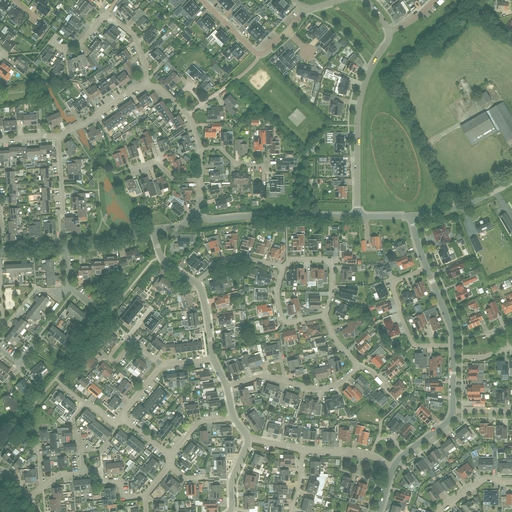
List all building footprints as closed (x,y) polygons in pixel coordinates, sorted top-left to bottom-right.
[(0,0),(0,6),(6,11),(11,5),(3,0),(0,0)] [(45,6),(48,3),(43,0),(36,0),(34,4),(38,7),(37,10),(40,12),(42,14),(45,16),(50,10),(45,6)] [(89,1),(87,0),(81,0),(81,1),(83,3),(80,6),(88,13),(92,7),(87,3),(89,1)] [(124,16),(131,9),(127,6),(130,3),(126,0),(123,0),(120,4),(123,6),(119,11),(124,16)] [(181,3),(178,1),(178,0),(172,0),(176,3),(172,6),(175,8),(181,3)] [(183,16),(183,17),(195,5),(190,0),(185,6),(183,4),(175,11),(179,15),(182,11),(186,14),(183,16)] [(237,7),(241,4),(241,3),(238,0),(236,2),(235,0),(233,2),(230,0),(229,0),(222,7),(224,9),(223,9),(226,12),(227,11),(227,12),(234,5),(237,7)] [(277,0),(275,2),(272,0),(271,0),(267,5),(270,8),(271,7),(275,11),(277,10),(276,10),(284,2),(282,0),(277,0)] [(280,13),(278,15),(277,16),(282,20),(286,16),(283,13),(289,7),(284,2),(276,10),(277,10),(280,13)] [(508,10),(508,4),(504,3),(504,2),(498,2),(497,10),(501,10),(501,9),(508,10)] [(395,13),(403,8),(399,3),(392,8),(395,13)] [(237,7),(236,8),(239,11),(232,17),(235,20),(236,19),(238,21),(247,12),(242,8),(244,6),(241,4),(237,7)] [(200,9),(195,5),(183,17),(186,14),(189,18),(188,20),(191,23),(195,18),(193,16),(200,9)] [(88,13),(80,6),(77,10),(75,8),(74,9),(71,7),(69,10),(72,13),(76,16),(78,14),(84,18),(88,13)] [(137,18),(143,12),(139,8),(137,11),(136,10),(134,12),(131,9),(124,16),(128,21),(133,16),(136,19),(137,18)] [(403,8),(395,13),(398,19),(406,14),(403,8)] [(72,13),(72,12),(71,13),(68,9),(66,12),(70,15),(69,16),(71,17),(67,22),(69,23),(78,31),(79,31),(77,30),(81,25),(75,20),(78,17),(76,16),(72,13)] [(16,24),(17,23),(19,25),(23,20),(21,19),(23,15),(17,11),(15,13),(12,10),(8,15),(11,18),(10,19),(16,24)] [(143,12),(137,18),(140,21),(136,24),(142,30),(149,23),(144,18),(147,16),(143,12)] [(247,21),(250,23),(255,19),(255,18),(252,15),(251,17),(247,12),(238,21),(240,23),(239,24),(242,26),(247,21)] [(196,23),(201,28),(204,25),(209,30),(215,24),(207,17),(203,21),(201,18),(196,23)] [(257,22),(255,19),(250,23),(250,24),(253,26),(247,32),(250,35),(252,36),(261,28),(256,23),(257,22)] [(45,23),(43,25),(40,23),(39,24),(37,26),(37,27),(36,28),(35,28),(32,32),(39,37),(41,38),(45,34),(43,33),(45,30),(46,31),(50,27),(45,23)] [(78,31),(69,23),(69,24),(65,28),(63,26),(61,29),(66,34),(69,31),(74,36),(78,31)] [(319,35),(321,38),(328,31),(322,25),(318,29),(315,26),(313,28),(311,27),(308,30),(309,32),(307,34),(308,35),(307,35),(309,38),(310,37),(313,40),(318,35),(319,35)] [(154,35),(157,32),(152,26),(144,34),(147,36),(143,40),(149,45),(157,38),(154,35)] [(108,32),(116,38),(119,35),(122,38),(126,34),(121,30),(119,32),(112,27),(108,32),(108,31),(108,32)] [(265,32),(261,28),(252,36),(253,38),(256,41),(262,35),(265,38),(269,34),(266,31),(265,32)] [(15,45),(11,41),(16,34),(9,29),(1,40),(4,43),(2,45),(10,51),(15,45)] [(215,37),(212,34),(207,39),(210,42),(211,41),(212,43),(217,38),(224,45),(229,39),(226,36),(226,35),(224,34),(221,31),(215,37)] [(323,45),(320,48),(326,53),(327,52),(331,55),(336,50),(333,46),(334,45),(332,42),(336,37),(331,31),(320,42),(323,45)] [(109,46),(113,49),(116,44),(113,42),(116,38),(108,32),(104,37),(110,42),(108,44),(109,46)] [(157,47),(163,41),(160,38),(154,45),(157,47)] [(94,43),(93,45),(100,51),(102,48),(104,50),(105,49),(106,50),(109,46),(108,44),(107,44),(104,41),(102,44),(97,40),(96,40),(93,43),(94,43)] [(100,55),(98,53),(100,51),(93,45),(88,50),(96,56),(94,58),(91,60),(96,66),(98,64),(95,60),(100,55)] [(230,45),(226,49),(221,54),(226,59),(231,54),(237,60),(240,57),(241,58),(244,55),(243,55),(244,54),(236,45),(233,48),(230,45)] [(43,61),(43,62),(45,62),(48,65),(54,57),(51,54),(54,51),(48,47),(44,52),(47,54),(42,60),(43,61)] [(152,52),(153,53),(151,55),(155,60),(161,53),(156,48),(152,52)] [(120,60),(128,54),(125,50),(117,55),(120,60)] [(286,68),(286,67),(289,70),(297,62),(295,60),(296,58),(289,51),(287,54),(285,51),(277,58),(280,61),(279,62),(286,68)] [(163,55),(161,53),(155,60),(159,64),(161,61),(163,62),(167,58),(170,60),(175,55),(173,52),(169,56),(166,53),(163,55)] [(128,54),(120,60),(123,64),(128,61),(132,59),(128,54)] [(353,54),(349,58),(348,60),(347,60),(345,65),(346,66),(343,72),(349,75),(350,71),(353,73),(356,66),(354,65),(355,63),(354,63),(356,61),(358,59),(353,54)] [(77,58),(81,70),(83,76),(86,75),(84,67),(84,65),(87,65),(84,55),(77,57),(77,58)] [(15,69),(16,70),(23,75),(28,69),(25,67),(27,64),(19,57),(17,60),(16,60),(14,62),(15,63),(14,64),(17,66),(15,69)] [(71,60),(68,61),(69,72),(74,71),(73,70),(78,68),(78,71),(81,70),(77,58),(71,60)] [(58,77),(65,69),(61,66),(64,63),(58,59),(54,64),(57,67),(52,72),(58,77)] [(128,61),(123,64),(123,65),(130,75),(135,72),(128,61)] [(11,70),(4,65),(3,63),(0,66),(0,71),(1,72),(0,72),(0,75),(7,81),(10,76),(7,74),(11,70)] [(193,80),(196,77),(199,80),(201,78),(205,73),(200,69),(198,70),(193,65),(185,72),(193,80)] [(226,65),(222,69),(228,75),(234,69),(230,66),(228,67),(226,65)] [(308,78),(316,80),(318,74),(309,72),(310,67),(300,65),(297,75),(302,76),(302,77),(307,78),(307,79),(308,78)] [(169,77),(176,83),(180,79),(176,74),(178,72),(173,66),(170,69),(173,72),(169,77)] [(334,72),(326,70),(324,76),(328,78),(330,75),(332,76),(334,72)] [(116,78),(120,84),(121,86),(126,83),(120,75),(118,72),(116,72),(119,76),(116,78)] [(120,75),(126,83),(130,80),(125,72),(120,75)] [(110,79),(115,87),(120,84),(116,78),(114,75),(110,79)] [(204,94),(211,87),(212,88),(213,88),(214,87),(214,86),(214,85),(211,81),(209,82),(209,81),(210,79),(205,75),(201,79),(204,82),(198,88),(204,94)] [(168,90),(170,88),(171,88),(176,83),(169,77),(164,81),(161,78),(158,81),(168,90)] [(348,86),(347,85),(347,84),(348,85),(349,81),(339,77),(337,82),(340,84),(339,87),(336,87),(334,93),(339,93),(338,95),(342,96),(342,94),(345,95),(346,90),(347,90),(348,86)] [(105,82),(111,90),(115,87),(110,79),(105,82)] [(101,85),(107,93),(111,90),(105,82),(101,85)] [(101,93),(97,87),(95,85),(92,87),(91,86),(90,87),(96,96),(101,93)] [(101,85),(97,87),(101,93),(102,96),(107,93),(101,85)] [(96,96),(90,87),(88,88),(89,89),(86,91),(92,99),(96,96)] [(76,100),(82,109),(87,105),(85,102),(86,101),(85,99),(87,97),(83,91),(80,93),(82,96),(79,98),(80,99),(77,101),(76,100)] [(476,97),(481,106),(491,100),(486,92),(476,97)] [(142,97),(147,105),(152,102),(151,102),(148,97),(146,94),(142,97)] [(224,102),(227,104),(224,107),(232,115),(237,111),(233,107),(237,103),(230,96),(224,102)] [(138,105),(142,110),(143,109),(143,108),(147,105),(142,97),(137,100),(140,104),(138,105)] [(70,104),(68,101),(66,103),(70,109),(72,107),(74,110),(75,109),(77,112),(82,109),(76,100),(70,104)] [(127,103),(133,112),(137,109),(139,112),(142,110),(138,105),(136,106),(131,100),(127,103)] [(343,110),(343,109),(343,104),(340,104),(340,101),(332,100),(332,103),(331,103),(330,106),(332,107),(331,108),(333,108),(332,115),(336,116),(337,116),(340,116),(341,110),(343,110)] [(157,111),(165,105),(162,101),(161,102),(156,105),(154,106),(157,111)] [(500,129),(507,141),(511,138),(511,118),(503,102),(485,113),(461,127),(472,146),(500,129)] [(128,115),(133,112),(127,103),(122,106),(128,115)] [(168,110),(165,105),(157,111),(160,115),(168,110)] [(128,115),(122,106),(118,109),(125,120),(126,120),(124,118),(128,115)] [(211,108),(212,112),(208,112),(208,120),(219,120),(219,115),(223,115),(223,108),(211,108)] [(125,120),(118,109),(120,112),(115,115),(121,123),(125,120)] [(163,120),(171,114),(168,110),(160,115),(163,120)] [(29,116),(30,125),(36,124),(36,119),(40,119),(39,111),(33,112),(33,115),(29,116)] [(19,113),(19,120),(23,120),(23,125),(30,125),(29,116),(23,116),(23,112),(19,113)] [(59,113),(53,115),(58,129),(60,128),(59,123),(62,122),(59,113)] [(166,124),(179,115),(174,118),(171,114),(163,120),(166,124)] [(58,129),(53,115),(47,118),(50,126),(53,125),(55,130),(58,129)] [(111,118),(117,126),(121,123),(115,115),(111,118)] [(173,125),(182,120),(179,115),(166,124),(170,121),(173,125)] [(9,120),(3,120),(3,118),(0,118),(0,126),(3,126),(4,131),(10,131),(9,121),(9,120)] [(112,129),(117,126),(111,118),(107,121),(112,129)] [(182,120),(173,125),(176,130),(185,124),(182,120)] [(112,129),(107,121),(102,124),(108,132),(112,129)] [(220,130),(220,124),(212,124),(212,129),(205,129),(205,137),(215,137),(215,130),(220,130)] [(94,126),(91,127),(96,140),(102,138),(99,130),(96,131),(94,126)] [(96,140),(91,127),(88,128),(90,133),(87,134),(90,143),(96,140)] [(175,138),(181,134),(184,132),(182,128),(172,135),(175,138)] [(266,129),(266,137),(266,144),(270,144),(270,154),(278,154),(278,143),(273,143),(272,128),(266,129)] [(150,144),(153,143),(149,131),(143,134),(145,138),(140,140),(144,152),(152,149),(150,144)] [(265,144),(265,134),(265,131),(259,131),(259,139),(254,139),(254,150),(262,150),(262,144),(265,144)] [(220,132),(220,138),(224,138),(224,145),(232,145),(232,135),(228,135),(228,132),(220,132)] [(326,133),(326,139),(332,139),(332,140),(335,140),(335,143),(336,143),(336,147),(335,147),(335,153),(340,153),(340,151),(343,151),(343,147),(344,147),(344,142),(343,142),(343,138),(336,138),(336,133),(326,133)] [(191,145),(190,142),(188,135),(181,137),(183,142),(178,143),(182,153),(189,150),(188,146),(191,145)] [(165,139),(161,141),(160,138),(156,139),(153,140),(156,147),(159,146),(161,152),(168,149),(165,139)] [(73,150),(77,148),(71,140),(65,144),(69,150),(66,152),(70,157),(75,153),(73,150)] [(239,155),(246,155),(246,145),(242,145),(242,140),(235,140),(235,147),(239,147),(239,155)] [(136,148),(139,147),(137,141),(132,142),(133,146),(127,148),(131,158),(139,155),(136,148)] [(22,147),(21,147),(21,146),(18,147),(18,148),(15,148),(16,156),(16,160),(20,159),(20,161),(23,161),(23,160),(25,160),(25,154),(22,154),(22,147)] [(124,160),(128,158),(127,155),(124,148),(117,151),(118,154),(114,155),(117,166),(125,163),(124,160)] [(34,157),(33,149),(27,150),(27,153),(25,154),(25,160),(27,160),(27,158),(31,157),(31,160),(34,160),(34,157)] [(176,174),(183,170),(178,159),(176,160),(173,155),(168,157),(171,163),(170,163),(172,167),(176,174)] [(216,169),(217,169),(223,169),(223,165),(219,165),(219,161),(222,161),(222,158),(219,158),(219,159),(210,159),(210,165),(216,165),(216,169)] [(293,158),(285,158),(285,161),(277,162),(277,170),(289,170),(289,164),(292,164),(293,158)] [(346,176),(346,163),(343,163),(343,158),(331,158),(331,165),(337,165),(337,176),(340,176),(340,177),(344,177),(344,176),(346,176)] [(81,166),(80,159),(72,160),(72,164),(68,164),(68,170),(81,170),(81,166)] [(223,169),(217,169),(217,172),(210,172),(210,179),(219,179),(219,174),(223,174),(223,169)] [(82,180),(81,173),(81,170),(68,170),(69,180),(82,180)] [(241,184),(240,174),(233,174),(233,181),(230,181),(230,188),(237,188),(237,184),(241,184)] [(247,174),(240,174),(241,184),(244,184),(244,188),(251,188),(251,180),(247,181),(247,174)] [(160,190),(168,187),(165,179),(164,180),(162,176),(156,179),(158,186),(155,187),(158,196),(162,194),(160,190)] [(279,192),(279,188),(279,185),(282,185),(282,176),(275,176),(275,181),(271,181),(271,192),(279,192)] [(144,192),(148,190),(150,197),(157,194),(152,181),(148,183),(147,177),(140,180),(144,192)] [(125,181),(128,190),(129,193),(133,192),(135,192),(136,195),(142,193),(140,190),(139,186),(136,187),(133,178),(125,181)] [(338,192),(338,198),(346,198),(346,194),(347,194),(347,187),(341,187),(341,181),(333,181),(333,186),(337,186),(337,192),(338,192)] [(218,188),(221,187),(220,183),(214,183),(215,187),(208,189),(210,195),(220,192),(218,188)] [(261,198),(266,198),(266,187),(262,187),(262,183),(254,183),(254,194),(261,194),(261,198)] [(190,195),(191,195),(191,187),(181,187),(181,195),(184,195),(184,200),(190,200),(190,195)] [(72,204),(86,203),(85,193),(77,194),(77,197),(72,198),(72,204)] [(177,205),(179,202),(174,197),(172,196),(172,195),(168,200),(174,206),(171,210),(179,216),(183,210),(178,206),(177,205)] [(226,202),(231,201),(229,195),(218,198),(220,201),(215,203),(217,210),(227,207),(226,202)] [(86,206),(86,203),(72,204),(73,210),(78,210),(79,210),(79,214),(86,213),(86,206)] [(511,233),(511,225),(509,220),(505,214),(500,217),(504,223),(510,235),(511,233)] [(48,220),(48,223),(44,224),(45,234),(52,233),(52,229),(55,229),(55,219),(48,220)] [(480,223),(475,225),(479,233),(491,227),(487,220),(483,222),(482,221),(479,222),(480,223)] [(30,236),(37,236),(41,236),(40,222),(33,222),(33,226),(29,226),(30,236)] [(75,227),(75,224),(66,224),(66,231),(71,231),(71,234),(80,234),(79,227),(75,227)] [(448,238),(447,235),(447,234),(450,233),(450,232),(450,230),(449,229),(448,229),(445,230),(445,229),(444,226),(441,227),(440,228),(432,231),(434,235),(435,238),(436,241),(438,241),(440,240),(441,241),(442,245),(450,241),(448,238)] [(226,239),(225,239),(226,249),(234,249),(233,240),(237,240),(236,234),(231,235),(231,236),(229,236),(229,235),(228,235),(228,234),(227,234),(226,234),(226,235),(225,236),(226,237),(226,238),(226,239)] [(189,246),(189,242),(189,241),(192,241),(192,239),(195,239),(195,235),(186,235),(186,239),(179,239),(179,244),(174,244),(175,250),(179,250),(179,247),(189,246)] [(209,243),(205,244),(207,249),(208,251),(211,251),(211,252),(219,250),(217,242),(220,241),(218,235),(211,237),(212,242),(209,243)] [(300,251),(300,246),(303,246),(303,235),(297,235),(297,239),(293,239),(293,251),(300,251)] [(315,240),(309,240),(309,250),(317,251),(317,242),(321,242),(321,235),(315,235),(315,240)] [(379,237),(378,237),(375,237),(374,237),(374,236),(373,236),(372,237),(371,237),(371,242),(371,244),(372,245),(372,246),(376,245),(376,249),(380,249),(379,237)] [(252,247),(253,244),(254,239),(248,237),(247,241),(243,240),(241,249),(248,251),(249,247),(252,247)] [(325,241),(325,249),(327,249),(327,251),(334,251),(334,248),(337,248),(337,237),(331,237),(331,241),(325,241)] [(268,248),(269,241),(265,240),(264,245),(258,243),(255,253),(263,255),(264,251),(263,250),(264,247),(268,248)] [(393,244),(394,245),(390,246),(391,250),(395,248),(396,252),(397,251),(399,256),(406,254),(404,249),(406,248),(406,246),(406,245),(405,242),(404,242),(403,240),(393,244)] [(478,241),(472,244),(475,248),(476,252),(482,250),(480,246),(478,241)] [(355,264),(355,262),(356,257),(352,257),(352,253),(346,253),(346,245),(343,245),(343,243),(340,243),(340,251),(344,251),(344,253),(343,253),(343,260),(347,260),(347,264),(355,264)] [(279,250),(274,248),(273,248),(273,249),(271,248),(270,252),(272,252),(270,257),(278,258),(279,254),(283,255),(285,245),(281,244),(279,250)] [(443,264),(446,263),(446,264),(449,263),(449,262),(451,261),(455,259),(454,255),(449,257),(447,251),(448,251),(446,245),(441,248),(442,252),(439,253),(443,264)] [(139,258),(137,249),(132,250),(132,249),(129,250),(130,252),(126,253),(128,261),(139,258)] [(192,266),(198,260),(195,257),(198,255),(194,251),(190,256),(192,258),(187,263),(192,267),(192,266)] [(403,269),(413,265),(411,258),(407,259),(406,256),(395,260),(398,266),(401,264),(403,269)] [(125,259),(119,260),(120,268),(127,265),(125,259)] [(202,262),(199,259),(198,260),(192,266),(197,271),(202,265),(205,269),(210,264),(204,259),(202,262)] [(449,266),(450,269),(446,271),(447,274),(447,275),(448,277),(449,278),(449,279),(453,277),(453,278),(457,276),(456,276),(460,274),(458,270),(464,267),(462,261),(449,266)] [(377,271),(378,275),(380,279),(387,276),(386,273),(391,271),(389,265),(383,267),(383,266),(379,268),(379,267),(379,266),(375,268),(374,269),(374,270),(374,271),(376,272),(377,271)] [(351,281),(351,272),(351,270),(357,270),(357,266),(347,266),(347,270),(343,270),(343,276),(342,276),(342,281),(343,281),(343,282),(346,282),(346,281),(351,281)] [(263,286),(264,282),(269,283),(268,283),(270,277),(271,276),(266,275),(267,271),(254,268),(252,274),(259,276),(258,281),(259,281),(258,285),(257,285),(257,286),(264,286),(263,286)] [(297,269),(297,270),(297,279),(301,279),(301,284),(307,284),(307,273),(303,273),(303,269),(297,269)] [(308,276),(308,282),(314,282),(314,280),(317,280),(317,270),(317,269),(311,269),(311,272),(311,276),(308,276)] [(297,280),(297,279),(297,270),(290,270),(290,274),(287,274),(287,285),(291,285),(291,283),(297,283),(297,280)] [(317,280),(317,281),(320,281),(320,283),(323,283),(327,283),(327,277),(324,277),(324,273),(324,270),(317,270),(317,280)] [(213,279),(214,283),(210,284),(212,291),(216,290),(217,293),(223,291),(222,284),(227,283),(225,276),(213,279)] [(157,279),(153,286),(154,287),(156,288),(156,289),(156,290),(157,290),(158,291),(159,291),(160,292),(161,291),(167,281),(162,278),(161,279),(158,277),(157,279)] [(167,281),(161,291),(162,292),(163,294),(165,294),(166,295),(169,297),(174,290),(175,288),(172,286),(173,285),(167,281)] [(414,287),(416,292),(418,298),(424,295),(422,292),(425,290),(422,281),(416,284),(417,286),(414,287)] [(380,282),(378,283),(374,284),(379,298),(388,295),(383,283),(381,284),(380,282)] [(458,301),(468,297),(472,295),(470,291),(467,293),(465,290),(464,290),(462,285),(456,287),(458,293),(455,294),(457,297),(456,298),(457,300),(458,300),(458,301)] [(142,290),(137,286),(134,290),(138,293),(137,294),(139,296),(142,290)] [(358,288),(351,287),(348,286),(347,290),(341,289),(340,297),(350,300),(351,295),(352,294),(356,295),(358,288)] [(268,295),(267,294),(263,294),(261,292),(261,289),(255,288),(254,294),(256,296),(257,296),(258,301),(261,301),(261,300),(267,300),(267,297),(268,297),(268,295)] [(182,302),(191,299),(189,293),(186,294),(185,291),(177,293),(177,296),(180,296),(182,302)] [(412,300),(416,298),(414,292),(409,293),(409,292),(402,294),(406,305),(413,302),(412,300)] [(310,302),(320,302),(320,296),(313,296),(313,293),(306,293),(306,296),(310,296),(310,302)] [(508,302),(502,305),(505,313),(507,312),(508,313),(511,311),(511,310),(511,309),(511,293),(505,296),(508,302)] [(229,302),(227,295),(217,298),(218,300),(215,301),(217,309),(226,307),(225,303),(229,302)] [(42,302),(45,305),(49,300),(46,298),(45,298),(42,296),(40,299),(37,296),(35,298),(41,303),(42,302)] [(140,310),(141,311),(143,307),(142,307),(143,306),(139,303),(142,300),(137,296),(131,304),(139,311),(140,310)] [(38,308),(41,310),(45,305),(42,302),(41,303),(35,298),(33,300),(37,303),(34,306),(37,308),(38,308)] [(292,305),(287,306),(289,315),(296,314),(296,312),(300,311),(297,298),(291,300),(292,305)] [(193,305),(191,299),(182,302),(183,308),(181,308),(182,311),(189,310),(190,310),(189,306),(193,305)] [(389,303),(387,304),(385,301),(375,305),(377,310),(381,309),(383,312),(392,309),(389,303)] [(476,301),(468,304),(470,308),(473,307),(475,310),(479,308),(476,301)] [(320,309),(320,302),(310,302),(310,308),(305,309),(305,313),(309,313),(313,312),(313,309),(320,309)] [(490,320),(491,320),(492,320),(495,319),(495,318),(497,317),(495,314),(499,312),(495,302),(488,304),(490,309),(486,310),(490,320)] [(68,317),(76,308),(70,303),(68,306),(68,307),(66,310),(69,312),(66,316),(68,317)] [(131,304),(130,303),(128,305),(130,307),(128,310),(135,315),(139,311),(131,304)] [(345,312),(348,306),(342,304),(339,309),(337,308),(334,315),(344,319),(346,312),(345,312)] [(262,312),(263,316),(272,314),(270,307),(267,308),(267,307),(263,308),(262,305),(257,306),(258,313),(262,312)] [(34,313),(40,318),(42,316),(39,313),(41,310),(38,308),(37,308),(34,306),(30,311),(34,314),(34,313)] [(73,316),(75,318),(81,311),(76,308),(68,317),(70,319),(73,316)] [(81,311),(75,318),(80,321),(88,312),(86,310),(83,313),(81,311)] [(128,310),(125,314),(132,320),(135,315),(128,310)] [(189,310),(182,311),(183,314),(187,314),(188,320),(197,319),(196,312),(190,313),(189,310)] [(427,323),(430,322),(433,330),(440,327),(436,317),(429,320),(427,315),(431,313),(429,310),(423,312),(427,323)] [(30,311),(26,316),(29,319),(28,320),(32,323),(33,325),(35,322),(33,320),(35,317),(39,320),(40,318),(34,313),(34,314),(30,311)] [(88,312),(80,321),(86,326),(88,323),(88,322),(90,319),(87,317),(90,313),(88,312)] [(220,325),(226,324),(227,328),(234,327),(234,323),(230,323),(230,318),(233,318),(232,312),(222,314),(222,317),(219,318),(220,325)] [(124,314),(117,321),(122,325),(124,322),(128,325),(132,320),(125,314),(124,314)] [(424,328),(423,325),(427,324),(423,314),(412,318),(414,321),(417,330),(424,328)] [(467,322),(470,329),(480,324),(479,321),(483,320),(480,314),(469,318),(470,321),(467,322)] [(150,316),(147,319),(148,320),(156,327),(162,320),(157,316),(155,319),(152,316),(151,316),(150,316)] [(32,323),(28,320),(26,319),(24,321),(21,319),(18,322),(15,319),(14,321),(20,327),(20,326),(24,329),(28,324),(30,325),(32,323)] [(198,325),(198,324),(199,324),(198,321),(197,321),(197,319),(188,320),(185,321),(186,324),(184,324),(185,330),(192,329),(191,326),(198,325)] [(400,333),(397,328),(398,327),(397,324),(395,325),(392,326),(391,323),(392,323),(390,319),(383,321),(385,325),(386,325),(387,328),(386,329),(387,333),(389,337),(390,337),(396,335),(396,336),(397,336),(398,336),(398,335),(399,335),(399,334),(399,333),(400,333)] [(148,320),(144,325),(148,328),(146,331),(150,335),(156,327),(148,320)] [(261,333),(264,332),(275,330),(274,323),(269,324),(268,320),(262,321),(259,322),(259,321),(255,322),(256,324),(260,323),(260,325),(261,326),(260,327),(261,333)] [(20,327),(14,321),(13,322),(12,323),(15,326),(13,329),(16,332),(17,331),(20,334),(24,329),(20,326),(20,327)] [(353,329),(358,326),(362,325),(363,324),(361,321),(347,323),(348,328),(345,330),(344,329),(341,331),(343,334),(343,337),(345,336),(345,338),(354,337),(353,329)] [(50,340),(58,330),(52,325),(50,329),(48,332),(51,335),(48,338),(50,340)] [(312,335),(320,333),(318,325),(308,328),(310,333),(308,334),(307,332),(303,333),(304,339),(312,337),(312,335)] [(221,334),(221,340),(231,339),(230,336),(235,335),(234,328),(227,329),(227,333),(221,334)] [(16,332),(13,329),(9,334),(12,337),(12,336),(19,341),(21,339),(17,336),(20,334),(17,331),(16,332)] [(58,330),(50,340),(52,341),(55,338),(57,340),(63,334),(58,330)] [(289,332),(292,346),(295,345),(294,340),(297,339),(297,342),(300,342),(299,336),(296,336),(295,330),(289,332)] [(106,342),(112,335),(107,331),(103,336),(101,334),(98,337),(102,341),(103,340),(106,342)] [(288,346),(292,346),(289,332),(282,333),(284,339),(281,340),(282,346),(285,345),(284,342),(287,341),(288,346)] [(63,334),(57,340),(62,344),(70,335),(68,333),(65,336),(63,334)] [(366,333),(359,339),(356,342),(358,345),(355,348),(361,354),(369,347),(364,341),(369,337),(366,333)] [(12,337),(9,334),(5,339),(8,342),(8,341),(12,344),(14,341),(17,343),(19,341),(12,336),(12,337)] [(70,335),(62,344),(68,349),(70,345),(72,342),(69,340),(72,336),(70,335)] [(115,345),(113,344),(117,339),(115,338),(116,336),(115,336),(115,335),(114,335),(113,335),(112,335),(106,342),(109,345),(107,347),(111,350),(115,345)] [(151,344),(155,348),(160,341),(158,340),(160,337),(158,335),(151,344)] [(311,338),(312,344),(310,344),(311,348),(315,348),(316,347),(327,345),(325,345),(325,344),(326,343),(325,341),(324,340),(324,339),(318,340),(317,337),(311,338)] [(231,339),(221,340),(222,343),(221,343),(222,346),(229,346),(229,349),(235,348),(235,342),(231,343),(231,339)] [(160,341),(155,348),(159,351),(161,349),(165,344),(166,342),(165,340),(162,343),(160,341)] [(275,345),(271,346),(273,355),(279,354),(278,348),(281,347),(280,341),(274,342),(275,345)] [(165,344),(161,349),(164,352),(175,350),(174,344),(166,345),(165,344)] [(260,345),(262,354),(266,353),(266,357),(273,355),(271,346),(267,347),(266,344),(260,345)] [(253,358),(255,366),(262,364),(260,357),(263,356),(262,354),(260,345),(257,346),(258,351),(258,353),(254,354),(256,357),(253,358)] [(323,356),(322,353),(328,351),(328,350),(329,349),(328,347),(327,347),(327,345),(316,347),(315,348),(316,352),(315,352),(316,358),(323,356)] [(378,368),(383,362),(384,363),(386,362),(383,358),(381,360),(378,357),(381,354),(382,356),(386,353),(380,346),(371,354),(374,357),(371,360),(378,368)] [(246,367),(249,366),(250,368),(255,366),(253,358),(250,359),(248,354),(243,356),(243,357),(245,363),(246,367)] [(426,357),(422,357),(422,354),(415,354),(415,364),(420,364),(420,368),(426,368),(426,357)] [(395,375),(395,374),(398,371),(394,367),(398,363),(401,367),(404,363),(397,355),(386,366),(388,369),(385,372),(390,378),(392,376),(393,376),(395,375)] [(90,367),(93,364),(95,361),(90,356),(81,367),(84,370),(87,366),(90,367)] [(290,368),(298,366),(298,363),(300,362),(299,356),(291,358),(292,361),(288,361),(290,368)] [(436,367),(440,367),(440,363),(441,363),(441,357),(440,357),(440,356),(432,356),(432,360),(429,360),(429,376),(436,376),(436,367)] [(245,363),(243,357),(234,360),(238,372),(244,370),(242,364),(245,363)] [(137,368),(143,360),(141,359),(140,360),(138,358),(134,364),(131,361),(125,368),(128,370),(130,367),(134,371),(137,368)] [(238,372),(234,360),(234,359),(230,360),(230,361),(226,362),(228,368),(230,367),(232,373),(238,372)] [(329,360),(330,367),(331,371),(335,370),(335,372),(342,371),(340,361),(335,362),(335,359),(329,360)] [(143,360),(137,368),(141,371),(146,365),(144,363),(145,362),(143,360)] [(508,375),(508,369),(508,364),(504,364),(504,361),(498,361),(498,371),(501,371),(502,375),(508,375)] [(38,375),(46,368),(40,362),(30,371),(32,374),(30,376),(36,383),(42,379),(38,375)] [(99,378),(108,367),(103,363),(97,370),(100,372),(96,376),(99,378)] [(469,367),(469,368),(468,368),(468,370),(469,371),(469,373),(468,373),(478,373),(478,370),(480,370),(480,369),(484,369),(484,363),(476,363),(476,367),(469,367)] [(320,369),(322,378),(328,377),(328,376),(331,375),(329,364),(322,365),(323,368),(320,369)] [(295,376),(304,375),(304,373),(303,370),(303,369),(299,369),(298,366),(290,368),(291,374),(294,373),(295,376)] [(316,380),(322,378),(320,369),(317,369),(316,366),(310,368),(311,374),(315,373),(316,380)] [(0,380),(2,383),(5,380),(6,379),(4,377),(7,374),(9,370),(4,367),(0,371),(0,380)] [(107,378),(113,371),(108,367),(99,378),(96,382),(98,384),(105,376),(107,378)] [(208,371),(196,372),(197,378),(200,378),(200,380),(211,379),(210,373),(209,374),(208,371)] [(122,382),(121,384),(128,390),(132,386),(129,383),(124,379),(123,379),(125,377),(120,373),(118,375),(121,377),(119,379),(122,382)] [(478,373),(468,373),(468,376),(467,376),(467,378),(468,379),(468,380),(475,380),(475,384),(483,384),(483,377),(479,377),(479,376),(477,376),(477,373),(478,373)] [(355,381),(357,383),(354,385),(365,397),(370,392),(367,388),(366,389),(363,386),(367,383),(360,376),(355,381)] [(102,391),(93,383),(91,385),(88,383),(91,380),(87,377),(85,379),(82,377),(78,382),(81,384),(80,384),(81,385),(78,388),(77,388),(82,392),(82,391),(84,388),(87,385),(89,387),(88,389),(97,397),(102,391)] [(27,384),(26,383),(23,380),(17,385),(19,388),(18,388),(22,394),(26,391),(29,394),(35,389),(30,382),(27,384)] [(442,390),(442,388),(443,387),(443,385),(442,384),(442,383),(438,383),(438,380),(426,380),(426,387),(431,387),(431,391),(442,390)] [(200,390),(202,390),(209,389),(214,388),(214,383),(203,384),(202,381),(200,381),(199,381),(200,390)] [(399,381),(396,384),(393,386),(395,388),(390,392),(395,398),(406,388),(399,381)] [(128,390),(121,384),(118,387),(114,384),(114,385),(113,385),(111,383),(109,386),(114,390),(116,388),(124,395),(128,390)] [(240,397),(249,395),(248,392),(255,391),(253,384),(246,385),(242,387),(242,390),(239,390),(240,397)] [(269,398),(273,386),(267,384),(265,390),(262,389),(261,392),(261,395),(265,397),(266,394),(270,395),(269,398)] [(468,395),(481,395),(480,395),(480,391),(484,391),(484,385),(472,385),(472,389),(468,389),(467,389),(467,393),(468,393),(468,395)] [(279,388),(273,386),(269,398),(272,399),(272,398),(273,398),(273,401),(278,403),(281,397),(277,396),(279,388)] [(362,396),(357,390),(355,388),(352,390),(351,390),(348,387),(345,390),(346,390),(343,392),(350,399),(353,396),(357,401),(362,396)] [(156,393),(163,399),(165,396),(168,398),(171,394),(165,389),(164,391),(160,388),(156,393)] [(206,393),(207,398),(207,399),(211,398),(217,397),(217,392),(209,393),(209,389),(202,390),(203,394),(206,393)] [(508,400),(508,396),(508,389),(501,389),(501,391),(500,391),(500,392),(496,392),(496,389),(493,389),(493,397),(497,397),(497,403),(504,403),(504,400),(508,400)] [(109,398),(119,406),(122,402),(116,397),(118,395),(114,391),(112,393),(111,395),(111,396),(109,398)] [(375,391),(372,394),(368,398),(373,403),(376,400),(379,403),(381,401),(383,402),(386,399),(380,391),(377,394),(375,391)] [(59,403),(61,402),(65,397),(60,393),(56,398),(53,396),(50,400),(54,404),(57,401),(59,403)] [(151,398),(161,406),(163,404),(161,402),(163,399),(156,393),(151,398)] [(290,404),(293,395),(286,393),(284,399),(281,397),(279,403),(285,405),(286,403),(290,404)] [(102,403),(105,400),(107,401),(109,398),(104,394),(99,401),(102,403)] [(430,405),(434,405),(433,409),(438,410),(439,406),(441,406),(442,399),(437,399),(437,395),(427,394),(426,400),(431,400),(430,405)] [(11,401),(10,399),(9,395),(2,397),(5,408),(9,406),(11,412),(18,410),(14,400),(11,401)] [(240,397),(240,399),(240,403),(241,403),(244,403),(245,406),(255,404),(254,398),(252,398),(251,395),(249,395),(240,397)] [(297,403),(298,399),(299,397),(293,395),(290,404),(294,405),(293,408),(295,409),(294,410),(298,411),(300,404),(297,403)] [(469,395),(469,397),(468,397),(468,400),(469,400),(469,401),(473,401),(473,404),(485,404),(485,395),(481,395),(468,395),(469,395)] [(332,400),(334,407),(337,406),(339,409),(344,408),(342,398),(339,399),(338,396),(331,397),(332,400)] [(66,409),(72,402),(67,398),(63,404),(61,402),(59,403),(56,407),(63,412),(66,409)] [(115,410),(119,406),(109,398),(112,400),(108,405),(105,402),(103,404),(108,408),(109,406),(115,410)] [(148,403),(155,409),(157,406),(160,408),(161,406),(151,398),(148,403)] [(207,399),(207,398),(198,399),(199,404),(206,403),(207,404),(209,404),(210,407),(220,405),(219,400),(211,401),(211,398),(207,399)] [(311,411),(312,401),(312,400),(311,400),(310,399),(308,398),(307,399),(306,399),(306,402),(302,402),(301,413),(305,413),(305,412),(307,412),(311,412),(311,411)] [(328,411),(334,410),(334,407),(332,400),(330,400),(330,399),(327,400),(327,401),(325,401),(326,404),(323,405),(325,417),(329,416),(328,411)] [(320,416),(321,416),(321,411),(321,409),(317,408),(318,402),(312,401),(311,411),(315,411),(314,415),(320,416)] [(76,406),(72,402),(66,409),(69,411),(64,417),(66,419),(67,423),(71,422),(70,418),(74,413),(72,411),(76,406)] [(144,408),(149,412),(153,416),(155,414),(153,412),(155,409),(148,403),(144,408)] [(192,405),(188,405),(188,403),(183,403),(183,408),(186,408),(187,415),(193,414),(192,405)] [(136,410),(145,417),(149,412),(144,408),(141,405),(136,410)] [(421,405),(417,409),(414,413),(427,424),(432,419),(428,415),(430,413),(421,405)] [(249,422),(257,416),(255,413),(257,412),(254,407),(248,412),(249,414),(245,417),(249,422)] [(85,421),(91,413),(86,409),(78,419),(80,421),(82,419),(85,421)] [(143,420),(145,417),(136,410),(132,415),(141,422),(139,424),(142,427),(145,422),(149,425),(150,423),(147,420),(145,422),(143,420)] [(91,413),(85,421),(88,424),(86,426),(87,427),(95,417),(91,413)] [(174,419),(180,423),(183,419),(178,414),(174,419)] [(257,423),(261,428),(263,427),(264,422),(261,417),(259,419),(257,416),(249,422),(252,427),(257,423)] [(397,431),(403,424),(399,420),(399,419),(395,416),(393,419),(391,422),(389,422),(388,424),(388,425),(387,427),(392,432),(395,429),(397,431)] [(96,417),(95,417),(87,427),(90,429),(89,431),(90,432),(98,423),(94,420),(96,417)] [(176,428),(180,423),(174,419),(170,423),(168,422),(174,427),(176,428)] [(268,426),(267,431),(267,433),(268,433),(268,434),(272,435),(272,434),(275,422),(266,420),(265,426),(268,426)] [(164,427),(170,431),(174,427),(168,422),(164,427)] [(283,429),(284,423),(281,423),(275,422),(272,434),(279,435),(280,429),(283,429)] [(98,423),(90,432),(92,434),(94,432),(96,434),(102,427),(98,423)] [(289,424),(284,423),(283,429),(286,430),(285,436),(290,437),(292,429),(288,428),(289,424)] [(338,435),(338,428),(339,423),(337,423),(337,425),(335,427),(335,429),(332,429),(332,433),(329,433),(328,441),(334,441),(334,435),(338,435)] [(409,431),(412,428),(407,423),(400,431),(403,433),(400,436),(406,441),(412,434),(409,431)] [(224,428),(224,424),(216,425),(216,430),(221,430),(222,436),(231,435),(231,428),(224,428)] [(492,438),(492,431),(492,427),(488,427),(488,424),(481,424),(481,434),(485,434),(485,438),(492,438)] [(507,428),(503,428),(503,426),(503,425),(499,425),(499,426),(497,426),(497,435),(501,435),(501,438),(507,438),(507,428)] [(292,429),(290,437),(296,439),(298,432),(301,433),(302,427),(298,426),(298,429),(296,428),(296,430),(292,429)] [(371,438),(367,438),(368,434),(363,432),(364,427),(357,426),(355,434),(359,434),(357,443),(366,445),(366,442),(370,443),(371,438)] [(102,427),(96,434),(99,436),(97,438),(99,439),(106,430),(102,427)] [(170,431),(164,427),(161,431),(166,436),(170,431)] [(302,427),(301,433),(304,433),(303,439),(309,440),(310,431),(310,429),(309,428),(305,428),(305,427),(302,427)] [(461,431),(466,439),(472,435),(473,437),(476,435),(472,430),(470,432),(466,427),(461,431)] [(58,467),(59,467),(69,466),(68,459),(66,459),(66,457),(61,457),(60,448),(64,448),(64,451),(70,450),(70,453),(77,452),(76,444),(73,444),(66,445),(66,437),(72,436),(71,428),(57,429),(58,433),(53,433),(53,431),(47,432),(47,430),(40,431),(41,441),(48,440),(50,439),(51,445),(42,446),(43,455),(46,455),(46,459),(44,459),(44,465),(42,465),(42,472),(51,471),(50,462),(58,461),(58,463),(57,463),(58,467)] [(319,435),(319,429),(314,428),(313,432),(310,431),(309,440),(315,440),(316,435),(319,435)] [(339,428),(339,434),(339,439),(342,439),(342,441),(349,441),(349,431),(345,430),(345,428),(339,428)] [(328,441),(329,433),(325,432),(325,430),(319,430),(319,429),(319,435),(323,435),(322,441),(328,441)] [(106,430),(99,439),(101,441),(102,439),(105,441),(111,434),(106,430)] [(111,440),(114,442),(116,439),(118,441),(124,434),(120,430),(111,440)] [(166,436),(161,431),(157,436),(162,441),(166,436)] [(211,445),(211,438),(207,438),(207,431),(200,431),(201,441),(207,441),(207,445),(211,445)] [(460,447),(463,445),(465,444),(463,441),(466,439),(461,431),(456,435),(458,438),(455,440),(460,447)] [(25,433),(24,433),(22,436),(29,443),(32,439),(25,433)] [(124,434),(118,441),(122,444),(119,447),(121,448),(129,437),(124,434)] [(121,448),(126,443),(128,445),(125,449),(126,450),(136,438),(132,435),(130,438),(129,437),(121,448)] [(134,450),(140,442),(136,438),(126,450),(129,452),(132,448),(134,450)] [(222,438),(222,444),(222,447),(225,447),(234,447),(234,441),(229,441),(229,438),(222,438)] [(445,443),(450,450),(455,447),(456,449),(459,447),(455,442),(453,444),(450,439),(449,440),(449,439),(447,441),(445,443)] [(135,457),(142,449),(145,446),(140,442),(134,450),(137,452),(134,456),(135,457)] [(187,448),(196,455),(201,450),(203,448),(198,444),(196,446),(192,443),(187,448)] [(442,453),(445,457),(446,458),(450,454),(448,452),(450,450),(445,443),(441,446),(444,451),(442,453)] [(7,446),(5,449),(7,451),(2,458),(3,459),(2,459),(5,462),(12,454),(8,451),(10,448),(7,446)] [(185,458),(186,459),(190,462),(191,463),(197,456),(196,455),(187,448),(183,453),(187,456),(185,458)] [(431,453),(437,461),(436,461),(438,459),(440,461),(445,457),(442,453),(439,455),(435,450),(431,453)] [(486,470),(486,457),(479,457),(476,450),(470,452),(473,459),(480,459),(480,470),(486,470)] [(486,457),(486,470),(493,470),(493,462),(497,462),(497,451),(492,451),(492,457),(486,457)] [(437,461),(431,453),(431,454),(426,458),(430,463),(427,465),(431,469),(433,468),(436,466),(434,463),(437,461)] [(12,454),(5,462),(8,464),(9,463),(10,464),(13,461),(15,463),(20,456),(18,455),(16,457),(12,454)] [(151,461),(148,464),(156,470),(160,465),(155,461),(158,458),(152,454),(149,458),(151,461)] [(253,460),(262,464),(263,461),(267,463),(270,457),(265,454),(263,458),(256,454),(253,460)] [(291,466),(291,463),(294,463),(294,456),(284,455),(284,459),(280,459),(280,465),(291,466)] [(217,467),(226,466),(225,460),(220,460),(220,457),(213,457),(213,461),(217,461),(217,467)] [(473,465),(469,458),(464,462),(465,465),(462,467),(468,476),(468,475),(469,476),(472,474),(471,473),(473,472),(470,467),(473,465)] [(17,470),(20,466),(23,463),(18,459),(13,466),(17,470)] [(310,468),(320,468),(320,465),(323,465),(323,462),(328,462),(328,459),(320,459),(320,462),(310,462),(310,468)] [(191,463),(190,462),(188,464),(183,460),(182,461),(181,461),(180,462),(180,464),(178,465),(184,471),(187,468),(189,470),(194,465),(191,463)] [(260,467),(262,464),(253,460),(251,466),(258,470),(257,473),(262,475),(264,469),(260,467)] [(425,472),(426,472),(430,470),(422,460),(417,463),(417,462),(414,465),(420,473),(423,471),(423,472),(424,472),(425,472)] [(500,474),(507,474),(507,460),(502,460),(502,461),(497,461),(497,468),(500,468),(500,474)] [(107,474),(113,473),(112,464),(109,464),(108,462),(103,462),(103,468),(106,468),(107,474)] [(156,470),(148,464),(146,467),(143,465),(140,469),(145,474),(147,471),(152,475),(156,470)] [(217,467),(217,470),(214,470),(214,476),(221,476),(220,473),(226,473),(226,466),(217,467)] [(277,469),(277,472),(280,472),(280,475),(290,476),(290,473),(288,473),(288,470),(284,470),(284,467),(277,466),(277,469)] [(36,481),(36,480),(36,475),(38,474),(38,467),(35,467),(35,469),(30,470),(30,473),(31,483),(34,483),(34,482),(36,481)] [(468,476),(462,467),(458,470),(457,467),(452,471),(457,477),(459,475),(463,480),(468,476)] [(310,468),(310,474),(319,474),(319,477),(321,477),(328,477),(328,474),(323,474),(323,472),(323,468),(320,468),(310,468)] [(136,479),(143,485),(147,480),(143,476),(145,474),(140,469),(136,474),(138,476),(136,479)] [(25,476),(25,482),(27,482),(28,484),(31,483),(30,473),(25,473),(24,470),(21,470),(21,476),(25,476)] [(245,480),(255,482),(255,479),(258,480),(259,474),(253,473),(252,476),(246,475),(245,480)] [(403,477),(404,478),(409,485),(411,483),(414,487),(420,483),(415,477),(413,479),(408,473),(403,477)] [(445,480),(451,488),(456,484),(452,480),(455,478),(451,473),(447,476),(449,479),(446,481),(445,480)] [(290,476),(280,475),(280,478),(275,478),(274,484),(283,484),(283,481),(288,481),(288,478),(290,478),(290,476)] [(342,492),(344,492),(350,494),(353,484),(349,483),(351,479),(347,477),(347,478),(343,477),(340,486),(343,487),(342,492)] [(167,492),(170,488),(176,481),(171,478),(167,483),(164,480),(160,486),(164,490),(167,492)] [(139,490),(143,485),(136,479),(133,482),(131,481),(130,481),(128,479),(126,482),(128,484),(129,490),(133,489),(134,486),(139,490)] [(249,491),(251,491),(256,492),(257,486),(254,485),(255,482),(245,480),(244,486),(250,488),(249,491)] [(322,484),(310,480),(308,486),(320,490),(322,484)] [(451,488),(445,480),(443,482),(440,480),(435,483),(442,492),(445,490),(446,491),(451,487),(451,488)] [(170,488),(173,490),(170,493),(175,497),(179,492),(176,490),(180,485),(179,484),(180,483),(177,481),(176,482),(176,481),(170,488)] [(209,492),(220,492),(220,485),(215,485),(215,483),(208,483),(209,492)] [(363,496),(367,485),(359,483),(358,487),(354,486),(351,498),(358,500),(359,495),(363,496)] [(52,489),(53,494),(63,493),(62,490),(65,490),(64,484),(58,485),(58,488),(52,489)] [(441,493),(434,484),(428,488),(431,491),(428,493),(433,501),(439,497),(438,495),(441,493)] [(194,495),(194,498),(199,498),(199,490),(195,490),(195,485),(187,486),(187,495),(194,495)] [(278,492),(278,494),(286,495),(286,494),(288,494),(288,490),(287,490),(287,489),(286,489),(286,486),(283,485),(275,485),(275,489),(275,492),(278,492)] [(314,498),(322,500),(323,497),(319,496),(320,490),(308,486),(306,492),(315,495),(314,498)] [(411,494),(406,492),(402,491),(401,494),(396,493),(396,494),(395,494),(395,496),(395,497),(395,499),(404,502),(405,499),(409,500),(411,494)] [(501,499),(498,499),(498,491),(484,491),(484,497),(483,498),(483,499),(484,500),(484,502),(491,502),(491,505),(498,505),(498,504),(501,504),(501,499)] [(209,502),(212,502),(216,502),(216,498),(221,498),(220,492),(209,492),(209,495),(209,502)] [(244,503),(254,502),(254,498),(257,498),(256,492),(250,492),(250,496),(244,496),(244,503)] [(283,504),(284,500),(286,500),(286,495),(278,494),(275,494),(275,500),(273,500),(273,503),(280,504),(281,504),(282,504),(283,504)] [(511,494),(507,495),(507,502),(502,502),(502,511),(505,511),(505,508),(511,508),(511,505),(511,504),(511,494)] [(477,497),(474,498),(474,499),(469,503),(468,501),(462,506),(466,511),(471,511),(474,510),(474,509),(477,506),(477,503),(479,503),(477,497)] [(303,504),(312,507),(313,503),(316,504),(317,502),(321,503),(322,500),(314,498),(313,501),(304,498),(303,504)] [(154,511),(167,510),(164,510),(163,506),(167,506),(167,499),(160,499),(160,504),(154,504),(154,511)] [(216,505),(216,502),(212,502),(209,502),(203,502),(203,506),(206,506),(206,511),(209,511),(217,511),(217,505),(216,505)] [(254,502),(244,503),(244,509),(250,509),(250,511),(256,511),(257,506),(254,507),(254,502)] [(282,504),(281,504),(280,504),(273,503),(272,503),(268,503),(264,503),(264,507),(270,507),(270,509),(270,511),(282,511),(283,511),(283,508),(282,508),(282,507),(282,504)]
